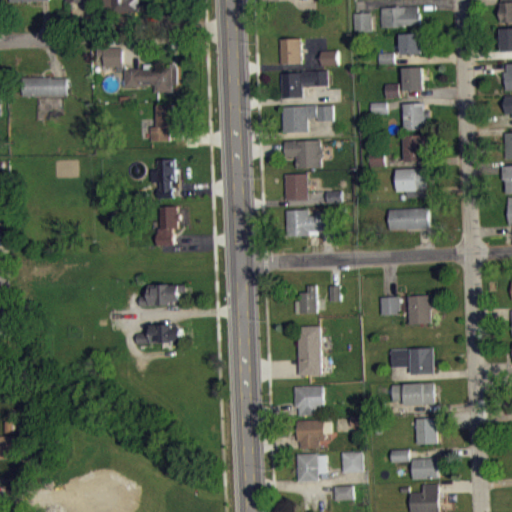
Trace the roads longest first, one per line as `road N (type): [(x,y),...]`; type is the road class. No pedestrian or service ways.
road 1 (secondary): [(251,511),(230,0)]
road 2 (residential): [(481,511),(461,0)]
road 3 (residential): [(240,264),(511,249)]
